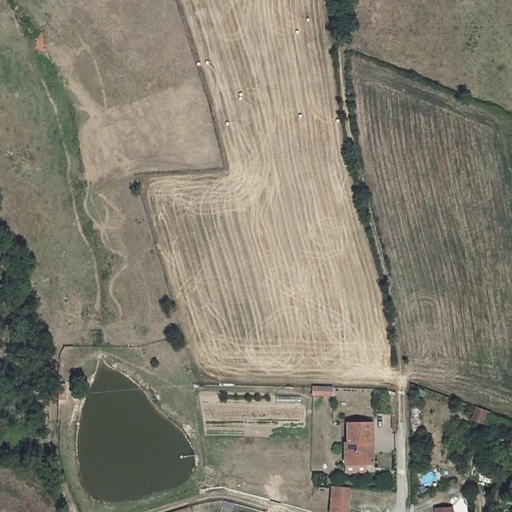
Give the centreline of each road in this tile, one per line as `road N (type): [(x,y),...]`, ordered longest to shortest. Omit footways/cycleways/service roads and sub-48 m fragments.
road 1 (track): [(334,0),(351,141),(399,322),(402,424)]
road 2 (track): [(155,511),(221,496),(283,511)]
